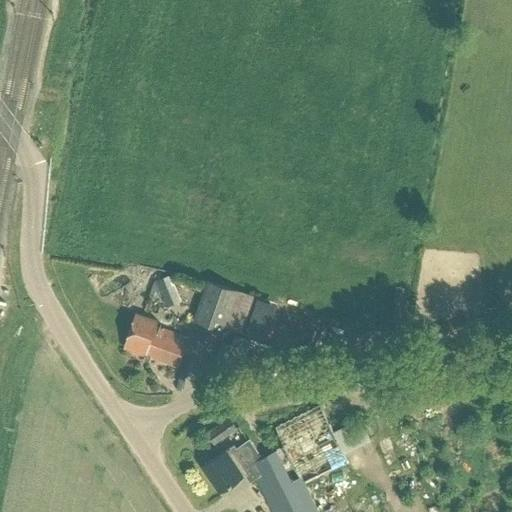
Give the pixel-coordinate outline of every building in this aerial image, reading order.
[(171,275),(156,281),(167,307),(182,301),(171,275)] [(225,328),(239,291),(208,280),(195,318),(225,328)] [(177,366),(187,337),(153,325),(154,322),(133,314),(124,343),(128,344),(127,349),(177,366)] [(223,341),(217,359),(229,363),(235,345),(223,341)] [(334,431),(320,404),(276,427),(287,447),(264,458),(252,439),(238,447),(235,442),(204,464),(220,490),(244,473),(248,479),(255,475),(273,511),(319,511),(306,485),(350,462),(345,451),(372,437),(362,416),(334,431)] [(215,444),(238,427),(230,415),(207,432),(215,444)]
